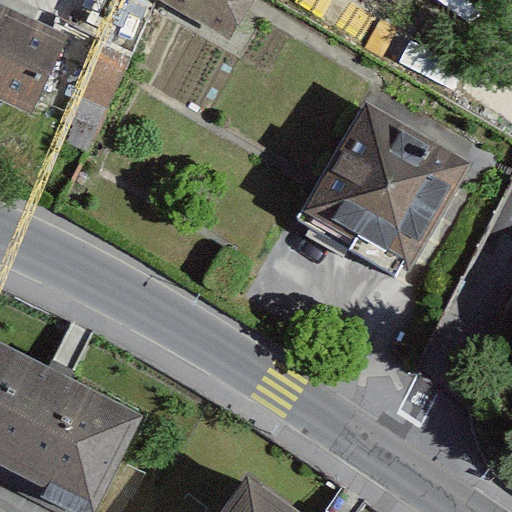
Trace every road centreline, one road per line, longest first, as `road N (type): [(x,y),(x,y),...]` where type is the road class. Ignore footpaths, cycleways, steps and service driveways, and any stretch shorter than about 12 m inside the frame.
road 1 (tertiary): [(397,470),(280,388),(0,235)]
road 2 (residential): [(397,470),(511,254)]
